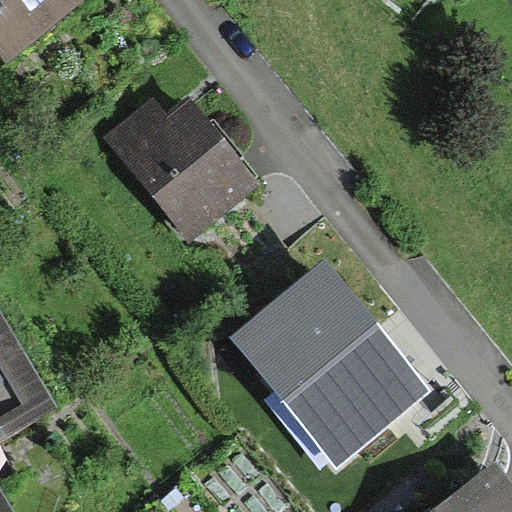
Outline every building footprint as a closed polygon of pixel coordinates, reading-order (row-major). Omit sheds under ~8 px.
[(0,0),(0,57),(6,66),(93,0),(0,0)] [(452,0),(422,0),(440,14),(452,0)] [(156,108),(111,143),(192,248),(260,196),(193,109),(171,126),(156,108)] [(324,260),(229,338),(337,469),(432,391),(324,260)] [(0,511),(5,511),(0,503),(0,457),(57,425),(0,325),(0,511)] [(511,511),(511,490),(504,480),(461,511),(511,511)]
